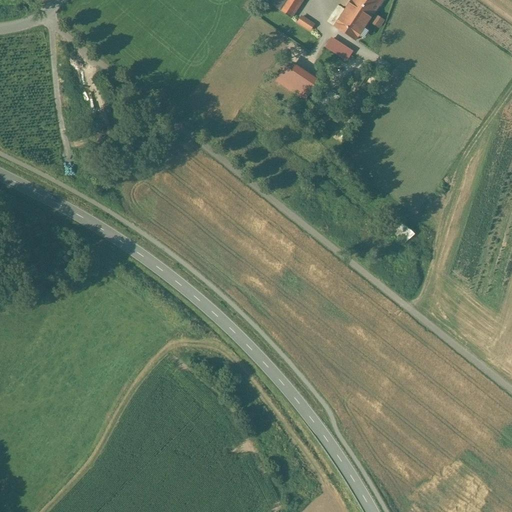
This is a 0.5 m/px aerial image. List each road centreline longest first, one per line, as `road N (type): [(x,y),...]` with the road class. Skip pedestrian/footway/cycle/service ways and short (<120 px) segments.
road 1 (track): [(511,391),(44,15)]
road 2 (secondary): [(371,511),(309,416),(241,340),(136,252),(0,175)]
road 3 (track): [(41,511),(89,460),(131,384)]
road 4 (unclassified): [(44,15),(69,162)]
